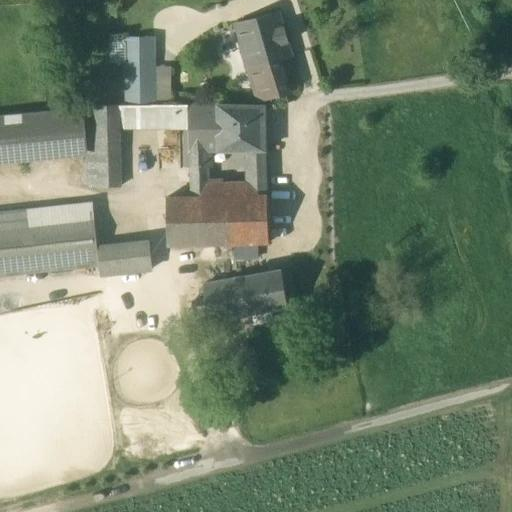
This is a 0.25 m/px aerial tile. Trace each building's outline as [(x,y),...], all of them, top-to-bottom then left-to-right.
[(256,101),(256,103),(289,94),(279,61),(292,57),(279,13),(234,25),(247,70),(256,101)] [(126,65),(126,43),(109,39),(110,65),(126,65)] [(126,65),(126,106),(154,106),(154,68),(154,39),(126,39),(126,43),(126,65)] [(170,68),(154,68),(154,106),(171,106),(170,68)] [(176,124),(188,124),(188,106),(171,106),(154,106),(126,106),(117,107),(116,128),(176,128),(176,124)] [(188,154),(190,154),(206,153),(217,153),(216,107),(188,106),(188,124),(188,154)] [(115,188),(116,128),(117,107),(95,107),(85,107),(85,128),(87,156),(84,156),(83,189),(115,188)] [(216,107),(217,153),(246,152),(264,152),(264,107),(216,107)] [(0,164),(84,156),(87,156),(85,128),(83,108),(0,116),(0,164)] [(246,152),(246,174),(250,170),(265,169),(264,152),(246,152)] [(190,154),(190,170),(206,169),(206,153),(190,154)] [(190,170),(191,183),(207,182),(206,169),(190,170)] [(246,184),(247,197),(266,196),(265,169),(250,170),(246,174),(246,184)] [(192,198),(207,198),(207,186),(207,182),(191,183),(192,198)] [(246,184),(221,185),(222,197),(247,197),(246,184)] [(221,185),(207,186),(207,198),(222,197),(221,185)] [(167,247),(234,245),(257,245),(267,244),(266,196),(247,197),(222,197),(207,198),(192,198),(166,199),(167,247)] [(0,226),(93,216),(92,202),(0,212),(0,226)] [(0,276),(98,265),(97,249),(93,216),(0,226),(0,276)] [(149,243),(97,249),(98,265),(100,276),(152,270),(149,243)] [(257,258),(257,245),(234,245),(234,259),(257,258)] [(287,308),(281,271),(245,277),(252,314),(287,308)] [(226,319),(252,314),(245,277),(202,285),(208,322),(226,319)] [(226,319),(208,322),(212,341),(230,338),(226,319)]
